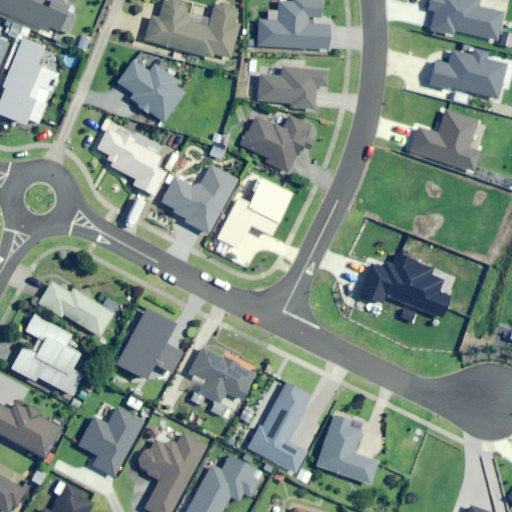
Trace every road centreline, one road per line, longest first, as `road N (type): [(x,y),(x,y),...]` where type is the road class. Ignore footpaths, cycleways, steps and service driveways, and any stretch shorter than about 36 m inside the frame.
road 1 (residential): [(372,0),(375,47),(360,145),(275,321)]
road 2 (residential): [(61,207),(275,321)]
road 3 (residential): [(275,321),(444,397),(490,404)]
road 4 (residential): [(118,0),(51,173)]
